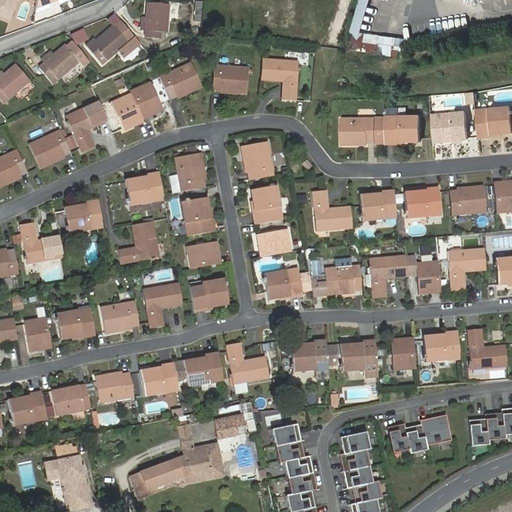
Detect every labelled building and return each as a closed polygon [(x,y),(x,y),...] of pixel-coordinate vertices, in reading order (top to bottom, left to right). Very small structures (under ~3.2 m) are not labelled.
[(6,0),(4,6),(0,4),(0,12),(14,18),(21,0),(6,0)] [(156,13),(154,26),(153,33),(166,34),(168,35),(169,27),(173,28),(175,1),(170,0),(155,0),(154,13),(156,13)] [(397,55),(398,55),(398,54),(399,41),(359,38),(370,0),(359,0),(349,37),(348,48),(377,51),(377,53),(397,55)] [(511,0),(482,0),(485,14),(511,9),(511,0)] [(220,27),(221,12),(208,11),(208,26),(220,27)] [(106,43),(102,38),(100,36),(92,43),(108,61),(114,56),(135,38),(141,33),(128,18),(122,23),(121,21),(109,31),(114,37),(113,37),(106,43)] [(93,37),(88,27),(79,31),(83,41),(93,37)] [(113,37),(114,37),(109,31),(102,38),(106,43),(113,37)] [(62,52),(51,61),(46,65),(60,81),(86,57),(91,62),(97,57),(79,38),(73,43),(72,41),(60,51),(62,52)] [(48,57),(51,61),(62,52),(60,51),(58,48),(48,57)] [(299,62),(262,58),(260,80),(283,82),(282,100),(295,102),(298,70),(300,70),(300,66),(298,65),(299,62)] [(12,72),(0,81),(0,88),(10,100),(37,77),(22,61),(10,70),(12,72)] [(190,62),(159,76),(170,98),(176,95),(188,91),(189,93),(202,87),(190,62)] [(248,68),(214,65),(212,90),(219,91),(231,92),(232,94),(246,96),(248,68)] [(0,76),(0,81),(12,72),(10,70),(9,69),(0,76)] [(150,81),(130,89),(131,92),(142,116),(151,112),(152,114),(163,109),(150,81)] [(142,116),(131,92),(110,101),(124,130),(134,126),(133,123),(143,119),(143,118),(142,116)] [(467,104),(474,103),(473,92),(466,93),(467,104)] [(108,120),(99,101),(66,115),(68,120),(66,121),(68,125),(70,124),(82,152),(96,146),(88,129),(108,120)] [(475,110),(478,138),(490,137),(490,135),(501,133),(511,133),(509,111),(511,111),(511,108),(509,108),(509,107),(475,110)] [(431,115),(433,140),(441,139),(453,138),(453,141),(468,140),(465,112),(431,115)] [(385,116),(385,145),(399,145),(399,143),(410,143),(420,143),(420,116),(385,116)] [(355,143),(368,143),(375,143),(375,118),(340,119),(340,147),(355,147),(355,143)] [(68,147),(58,124),(27,138),(38,164),(51,158),(50,155),(62,150),(68,147)] [(246,173),(247,180),(272,176),(266,142),(238,147),(241,161),(244,160),(246,173)] [(25,166),(15,143),(0,149),(0,180),(9,177),(7,174),(18,169),(25,166)] [(50,155),(51,158),(63,152),(62,150),(50,155)] [(180,191),(205,186),(204,179),(202,167),(205,167),(202,153),(175,157),(180,191)] [(163,200),(158,171),(144,173),(145,176),(135,178),(124,180),(128,201),(126,201),(126,204),(128,203),(129,206),(163,200)] [(252,210),(255,225),(283,220),(276,183),(275,184),(275,180),(271,181),(272,184),(251,188),(253,199),(255,210),(252,210)] [(493,184),(495,213),(511,211),(511,180),(504,181),(504,183),(493,184)] [(457,190),(449,191),(452,216),(487,213),(484,185),(469,187),(469,190),(457,190)] [(426,192),(416,192),(405,193),(407,215),(404,215),(405,218),(408,218),(408,219),(442,216),(439,188),(426,189),(426,192)] [(397,218),(394,190),(382,191),(382,194),(372,194),(362,195),(364,216),(361,216),(361,220),(364,220),(364,221),(397,218)] [(353,228),(351,206),(328,208),(327,191),(313,191),(316,231),(353,228)] [(297,195),(298,203),(306,202),(305,195),(297,195)] [(189,235),(218,230),(216,217),(212,218),(210,207),(208,196),(188,200),(187,197),(184,197),(184,200),(183,200),(189,235)] [(103,227),(98,199),(86,201),(86,203),(76,205),(65,207),(69,228),(66,229),(67,232),(69,231),(70,233),(103,227)] [(152,221),(130,224),(134,246),(116,249),(119,264),(158,257),(152,221)] [(63,257),(59,235),(37,240),(34,222),(20,224),(26,255),(24,256),(24,259),(27,259),(27,264),(63,257)] [(262,246),(263,256),(292,252),(288,230),(257,235),(259,246),(262,246)] [(21,241),(20,234),(12,236),(13,243),(21,241)] [(188,248),(192,268),(221,263),(219,254),(222,253),(220,242),(188,248)] [(0,277),(19,274),(15,249),(8,250),(0,251),(0,277)] [(463,273),(485,271),(483,249),(448,252),(451,292),(465,291),(463,273)] [(385,280),(407,278),(405,256),(369,259),(372,299),(386,298),(385,280)] [(511,257),(497,259),(496,261),(495,262),(495,265),(497,264),(499,286),(509,285),(511,284),(511,257)] [(442,291),(439,261),(418,263),(421,295),(431,294),(431,291),(442,291)] [(354,292),(362,292),(360,267),(325,270),(328,297),(342,296),(342,293),(354,292)] [(262,279),(265,280),(298,272),(298,269),(264,274),(264,276),(262,276),(262,279)] [(298,272),(265,280),(267,299),(278,298),(288,296),(289,299),(302,297),(298,272)] [(193,294),(229,287),(228,282),(230,282),(230,279),(227,279),(227,277),(192,283),(193,294)] [(146,304),(181,297),(179,283),(144,289),(146,304)] [(231,304),(229,287),(193,294),(196,311),(209,310),(209,307),(219,305),(231,304)] [(10,295),(11,310),(22,309),(21,294),(10,295)] [(161,308),(183,304),(181,297),(146,304),(151,328),(164,326),(161,308)] [(101,307),(102,313),(136,306),(135,301),(101,307)] [(132,327),(140,325),(136,306),(102,313),(106,334),(120,332),(120,329),(132,327)] [(58,321),(92,315),(91,307),(56,313),(57,315),(55,316),(55,318),(57,318),(58,321)] [(83,338),(96,335),(92,315),(58,321),(62,339),(72,337),(83,335),(83,338)] [(26,321),(27,328),(48,324),(47,316),(26,321)] [(0,333),(16,330),(14,318),(0,320),(0,333)] [(48,324),(27,328),(31,351),(42,349),(42,347),(53,345),(48,324)] [(472,370),(508,366),(506,345),(483,347),(481,329),(468,330),(471,361),(469,361),(469,365),(471,365),(472,370)] [(16,330),(0,333),(0,343),(18,340),(16,330)] [(427,363),(462,360),(459,331),(445,332),(445,335),(435,336),(425,337),(427,363)] [(395,371),(418,369),(415,339),(405,340),(404,338),(392,340),(395,371)] [(329,373),(327,341),(314,342),(314,345),(304,345),(293,346),(295,373),(316,371),(317,374),(329,373)] [(227,344),(232,375),(230,375),(231,379),(233,379),(234,384),(270,378),(266,357),(244,360),(241,343),(227,344)] [(378,376),(376,344),(364,345),(364,348),(353,348),(342,349),(344,370),(342,371),(342,374),(344,374),(345,376),(365,374),(365,377),(378,376)] [(221,378),(216,349),(204,351),(205,354),(194,356),(183,358),(189,384),(221,378)] [(177,388),(172,359),(159,361),(159,364),(149,366),(138,368),(143,394),(177,388)] [(133,395),(128,370),(121,372),(109,374),(108,371),(96,374),(101,401),(133,395)] [(91,408),(86,384),(79,385),(67,388),(67,385),(51,388),(57,415),(91,408)] [(47,419),(41,391),(29,394),(29,397),(19,398),(8,401),(13,426),(47,419)] [(242,413),(252,411),(250,402),(240,404),(242,413)] [(182,416),(180,408),(170,410),(172,417),(182,416)] [(511,409),(502,411),(502,414),(504,435),(511,433),(511,409)] [(244,424),(242,413),(213,419),(215,424),(241,419),(242,425),(244,424)] [(502,414),(485,416),(486,420),(488,440),(505,438),(504,435),(502,414)] [(420,420),(421,424),(424,441),(426,446),(451,440),(446,415),(420,420)] [(241,419),(215,424),(216,430),(242,425),(241,419)] [(486,420),(468,422),(471,447),(488,445),(488,440),(486,420)] [(297,423),(272,429),(275,446),(300,441),(297,423)] [(404,423),(387,427),(392,453),(409,449),(408,444),(405,428),(404,423)] [(421,424),(405,428),(408,444),(424,441),(421,424)] [(218,438),(243,433),(242,425),(216,430),(218,438)] [(366,432),(341,438),(344,454),(365,450),(369,449),(366,432)] [(189,443),(188,434),(178,436),(179,444),(189,443)] [(300,441),(275,446),(279,463),(284,462),(304,457),(300,441)] [(174,457),(167,459),(126,475),(133,498),(144,494),(143,488),(179,476),(181,481),(220,475),(214,443),(190,447),(189,443),(179,444),(181,455),(174,457)] [(344,454),(340,455),(343,472),(369,466),(365,450),(344,454)] [(85,484),(87,484),(83,464),(81,465),(79,455),(45,462),(49,478),(62,475),(65,485),(62,486),(63,490),(65,489),(67,496),(76,495),(78,507),(92,504),(89,490),(87,491),(85,484)] [(309,456),(304,457),(284,462),(288,478),(313,473),(309,456)] [(369,466),(343,472),(347,488),(352,487),(372,483),(372,482),(369,466)] [(313,473),(288,478),(291,494),(291,495),(311,490),(316,489),(313,473)] [(143,488),(144,494),(172,485),(175,488),(180,486),(181,481),(179,476),(143,488)] [(372,483),(352,487),(355,503),(355,504),(376,499),(376,500),(380,499),(377,481),(372,482),(372,483)] [(291,494),(286,495),(289,511),(290,511),(315,507),(311,490),(291,495),(291,494)] [(76,495),(67,496),(69,509),(78,507),(76,495)] [(355,503),(350,504),(352,511),(378,511),(376,500),(376,499),(355,504),(355,503)]
